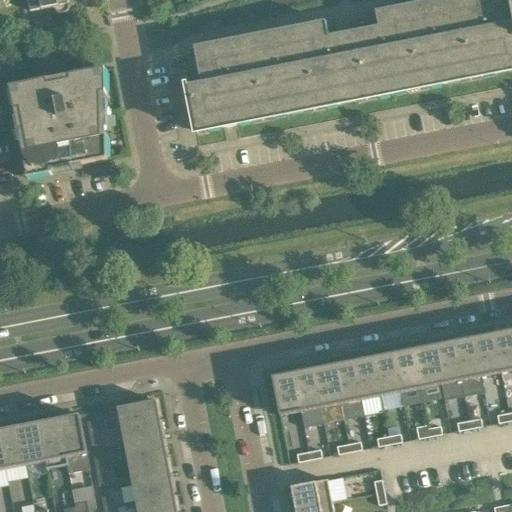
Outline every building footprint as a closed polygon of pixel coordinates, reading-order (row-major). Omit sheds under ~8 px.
[(69,4),(68,0),(27,0),(30,12),(42,10),(53,8),(54,10),(55,12),(57,13),(58,14),(60,14),(61,14),(63,14),(65,13),(67,12),(68,11),(69,10),(69,8),(70,7),(70,6),(70,5),(70,4),(69,4)] [(196,133),(236,125),(407,92),(511,70),(511,0),(438,0),(375,13),(378,28),(328,38),(325,22),(193,48),(201,85),(188,91),(196,133)] [(178,87),(187,85),(189,85),(185,63),(174,66),(178,87)] [(71,168),(107,161),(106,71),(47,82),(45,70),(8,77),(28,180),(52,176),(50,165),(71,165),(71,168)] [(511,332),(493,336),(501,375),(511,372),(511,332)] [(473,340),(481,378),(501,375),(493,336),(473,340)] [(484,394),(481,378),(473,340),(453,344),(464,398),(484,394)] [(453,344),(433,347),(441,386),(444,402),(464,398),(453,344)] [(421,390),(441,386),(433,347),(413,351),(421,390)] [(401,394),(421,390),(413,351),(393,355),(401,394)] [(393,355),(373,359),(381,398),(401,394),(393,355)] [(361,402),(381,398),(373,359),(353,363),(361,402)] [(353,363),(333,367),(341,406),(361,402),(353,363)] [(313,371),(321,410),(341,406),(333,367),(313,371)] [(293,375),(301,413),(321,410),(313,371),(293,375)] [(279,418),(301,413),(293,375),(272,379),(279,418)] [(117,409),(121,428),(159,421),(156,402),(117,409)] [(510,423),(509,415),(497,417),(498,425),(510,423)] [(80,416),(58,420),(66,459),(67,459),(68,466),(67,466),(69,474),(90,470),(87,455),(80,416)] [(46,463),(45,463),(46,470),(67,466),(68,466),(67,459),(66,459),(58,420),(38,424),(46,463)] [(469,423),(470,430),(482,428),(481,420),(469,423)] [(89,434),(97,433),(95,421),(87,423),(89,434)] [(159,421),(121,428),(124,447),(163,440),(159,421)] [(458,433),(470,430),(469,423),(457,425),(458,433)] [(46,463),(38,424),(18,428),(26,467),(45,463),(46,463)] [(416,429),(418,441),(430,438),(429,430),(428,426),(416,429)] [(0,431),(0,440),(6,471),(26,467),(18,428),(0,431)] [(430,438),(442,436),(441,428),(429,430),(430,438)] [(97,433),(89,434),(91,446),(99,445),(97,433)] [(390,446),(402,444),(400,436),(389,438),(390,446)] [(377,440),(378,448),(390,446),(389,438),(377,440)] [(124,447),(128,466),(167,459),(163,440),(124,447)] [(360,444),(349,446),(350,454),(362,452),(360,444)] [(337,448),(338,456),(350,454),(349,446),(337,448)] [(310,462),(322,459),(320,451),(309,454),(310,462)] [(298,464),(310,462),(309,454),(297,456),(298,464)] [(94,461),(97,473),(105,471),(102,459),(94,461)] [(170,478),(167,459),(128,466),(132,485),(170,478)] [(105,471),(97,473),(99,484),(107,483),(105,471)] [(170,478),(132,485),(136,504),(174,497),(170,478)] [(291,489),(295,511),(297,510),(332,504),(328,481),(291,489)] [(384,493),(382,482),(374,483),(376,495),(384,493)] [(384,493),(376,495),(378,507),(387,505),(384,493)] [(101,498),(104,510),(112,509),(109,497),(101,498)] [(137,511),(177,511),(174,497),(136,504),(137,511)] [(75,508),(76,511),(88,511),(87,502),(75,504),(75,508)]
